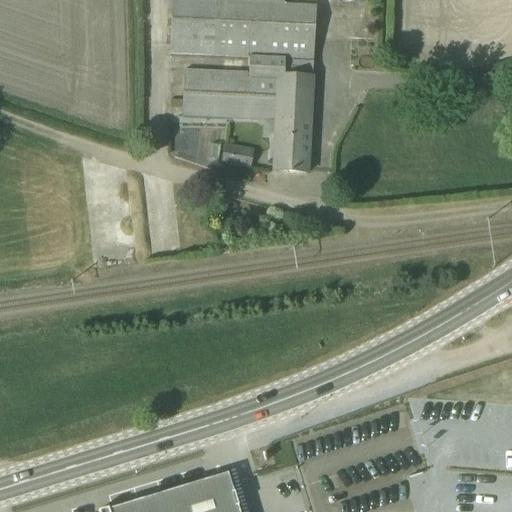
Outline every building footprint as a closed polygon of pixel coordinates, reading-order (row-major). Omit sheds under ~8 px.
[(182,120),(273,124),(271,175),(309,177),(315,51),(311,50),(313,5),(283,4),(283,0),(170,0),(168,53),(246,57),(246,75),(184,72),(182,120)] [(511,90),(503,96),(509,106),(511,104),(511,90)] [(497,98),(486,102),(493,119),(505,115),(497,98)] [(225,151),(222,168),(248,172),(251,156),(225,151)] [(511,449),(511,409),(474,405),(469,444),(511,449)] [(236,511),(225,475),(107,511),(236,511)]
